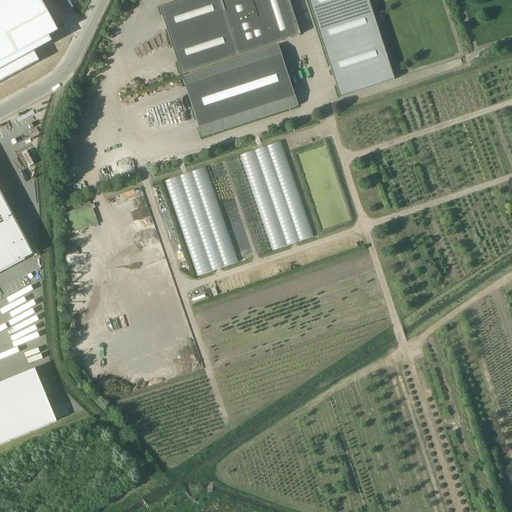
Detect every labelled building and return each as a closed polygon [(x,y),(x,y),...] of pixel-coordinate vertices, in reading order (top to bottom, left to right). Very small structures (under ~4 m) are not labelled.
[(40,0),(0,0),(0,82),(39,62),(34,54),(35,53),(52,43),(49,38),(59,33),(40,0)] [(242,53),(243,55),(302,36),(290,0),(228,0),(225,1),(224,0),(191,0),(160,10),(181,73),(242,53)] [(307,0),(340,98),(394,80),(368,0),(307,0)] [(136,41),(126,43),(128,55),(138,53),(136,41)] [(277,46),(181,77),(201,137),(297,106),(277,46)] [(312,237),(279,142),(239,156),(272,250),(312,237)] [(237,261),(205,166),(164,180),(197,275),(237,261)] [(74,192),(74,174),(61,174),(60,192),(74,192)] [(0,192),(0,272),(33,255),(0,192)] [(126,325),(139,321),(137,316),(124,320),(126,325)] [(0,444),(56,422),(34,369),(0,383),(0,444)]
